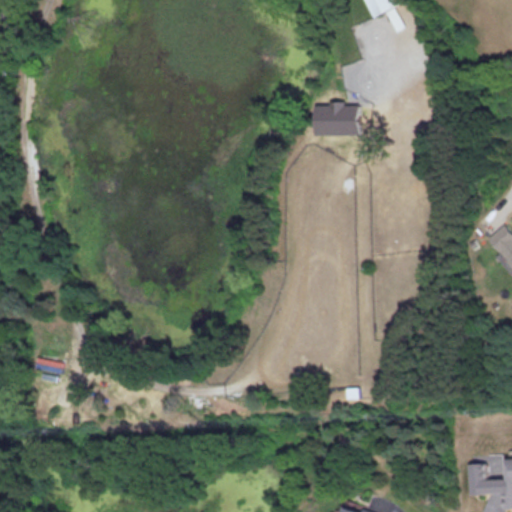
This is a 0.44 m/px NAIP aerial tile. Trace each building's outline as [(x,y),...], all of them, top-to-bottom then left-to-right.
[(366,0),(374,16),(386,9),(394,24),(402,20),(394,5),(403,0),(366,0)] [(362,133),(361,104),(348,104),(348,102),(318,102),(319,134),(362,133)] [(511,227),(508,222),(491,237),(503,250),(499,254),(511,269),(511,227)] [(473,492),(507,491),(508,506),(511,506),(511,454),(509,455),(510,477),(491,478),(490,460),(472,461),(473,492)] [(345,511),(372,511),(349,503),(345,511)]
